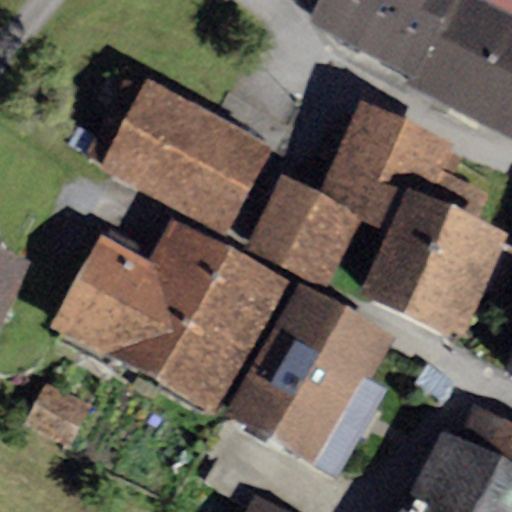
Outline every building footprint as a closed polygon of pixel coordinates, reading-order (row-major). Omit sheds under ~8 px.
[(332,0),(310,45),(417,99),(462,10),(463,7),(451,1),(449,0),(332,0)] [(511,0),(451,0),(451,1),(463,7),(462,10),(511,36),(511,0)] [(511,36),(462,10),(417,99),(414,102),(511,153),(511,36)] [(270,160),(147,96),(144,102),(122,90),(83,165),(102,176),(99,182),(224,248),(270,160)] [(462,164),(359,114),(350,131),(335,123),(315,164),(332,172),(314,209),(358,232),(393,248),(362,311),(448,353),(452,344),(462,349),(486,300),(496,305),(511,272),(511,257),(472,238),(489,202),(452,184),(462,164)] [(314,209),(280,191),(244,261),(322,301),(358,232),(314,209)] [(149,274),(98,370),(157,402),(230,266),(170,234),(149,274)] [(98,370),(149,274),(99,247),(48,344),(98,370)] [(0,351),(33,279),(0,264),(0,351)] [(230,266),(157,402),(214,432),(286,296),(230,266)] [(394,353),(298,299),(223,433),(335,496),(388,401),(372,392),(394,353)] [(89,412),(43,389),(20,435),(67,458),(89,412)] [(452,450),(438,443),(403,511),(511,511),(511,434),(470,414),(452,450)]
